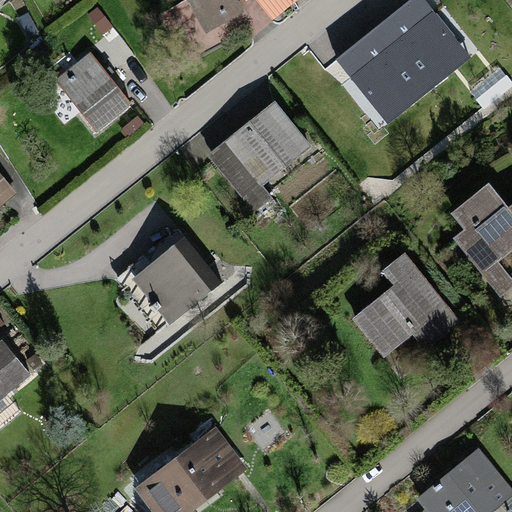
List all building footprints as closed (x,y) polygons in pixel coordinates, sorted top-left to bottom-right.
[(207,0),(219,23),(254,5),(250,0),(207,0)] [(299,0),(266,0),(278,16),(299,0)] [(436,0),(409,0),(346,53),(398,113),(476,47),(436,0)] [(91,60),(61,83),(99,132),(129,108),(91,60)] [(275,107),(211,158),(244,199),(308,149),(275,107)] [(511,248),(511,206),(506,211),(488,190),(450,221),(462,235),(454,242),(499,295),(511,284),(511,282),(495,262),(511,248)] [(173,249),(132,281),(166,325),(208,293),(173,249)] [(387,291),(350,319),(384,364),(418,338),(426,349),(457,326),(407,259),(378,280),(387,291)] [(1,343),(0,343),(0,397),(28,377),(1,343)] [(210,433),(135,490),(151,511),(182,511),(238,469),(210,433)] [(511,511),(511,496),(478,453),(417,499),(426,511),(511,511)]
